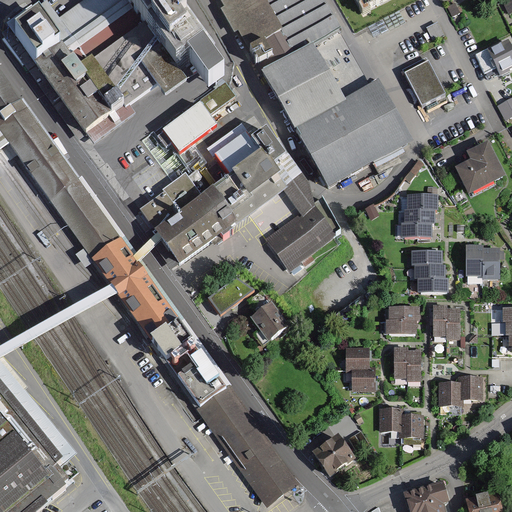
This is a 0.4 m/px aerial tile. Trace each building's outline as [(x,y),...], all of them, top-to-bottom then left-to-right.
[(56,7),(16,36),(95,143),(135,114),(130,108),(166,82),(176,95),(200,78),(212,93),(228,81),(168,0),(88,0),(64,18),(56,7)] [(220,0),(330,193),(417,144),(384,85),(351,103),(320,49),(346,34),(327,0),(220,0)] [(386,0),(356,0),(362,12),(386,0)] [(456,6),(448,9),(452,18),(460,14),(456,6)] [(436,27),(429,29),(433,40),(440,37),(436,27)] [(511,71),(511,46),(511,45),(495,54),(492,47),(478,55),(488,73),(499,67),(503,76),(511,71)] [(428,62),(405,75),(422,109),(446,96),(428,62)] [(0,75),(0,134),(115,294),(266,510),(295,489),(137,268),(0,75)] [(236,99),(226,86),(163,132),(178,153),(216,125),(211,118),(236,99)] [(203,168),(189,179),(142,215),(163,242),(183,269),(289,189),(308,215),(271,244),(291,270),(336,237),(317,212),(312,185),(271,129),(252,143),(266,162),(229,189),(220,176),(213,181),(203,168)] [(493,146),(473,155),(477,164),(463,170),(474,195),(508,180),(493,146)] [(408,213),(435,213),(438,213),(438,198),(408,198),(408,213)] [(435,226),(435,213),(408,213),(405,213),(405,226),(432,226),(435,226)] [(432,240),(432,226),(405,226),(402,226),(402,240),(432,240)] [(483,279),(483,252),(483,249),(466,249),(467,279),(483,279)] [(500,252),(483,252),(483,279),(483,282),(500,282),(500,252)] [(416,268),(442,268),(442,255),(412,255),(412,268),(416,268)] [(442,268),(416,268),(416,281),(419,281),(445,281),(445,268),(442,268)] [(445,281),(419,281),(419,294),(449,294),(449,281),(445,281)] [(251,294),(234,283),(209,302),(221,317),(251,294)] [(375,295),(369,288),(331,321),(337,328),(375,295)] [(261,293),(248,303),(257,314),(252,317),(270,342),(290,327),(274,304),(271,307),(261,293)] [(447,339),(447,312),(447,309),(434,309),(434,339),(447,339)] [(390,310),(389,323),(417,324),(420,324),(420,310),(390,310)] [(506,324),(511,324),(511,310),(503,311),(503,324),(506,324)] [(461,312),(447,312),(447,339),(447,342),(460,342),(461,312)] [(417,337),(417,324),(389,323),(386,323),(386,336),(417,337)] [(352,372),(370,372),(369,350),(347,350),(347,372),(352,372)] [(408,381),(408,354),(408,351),(395,351),(394,381),(408,381)] [(408,354),(408,381),(408,384),(421,384),(421,354),(408,354)] [(370,372),(352,372),(353,394),(375,394),(375,372),(370,372)] [(461,380),(461,386),(461,402),(483,402),(483,379),(461,380)] [(461,402),(461,386),(440,386),(440,408),(450,408),(450,416),(461,416),(461,402)] [(0,511),(25,511),(63,482),(0,405),(0,511)] [(402,434),(402,417),(402,411),(381,411),(381,434),(402,434)] [(423,417),(402,417),(402,434),(402,440),(423,440),(423,417)] [(362,432),(350,439),(357,453),(370,446),(362,432)] [(355,468),(341,444),(317,459),(332,482),(355,468)] [(447,484),(408,497),(413,511),(447,511),(445,506),(454,504),(447,484)] [(507,511),(504,496),(471,504),(472,511),(507,511)]
